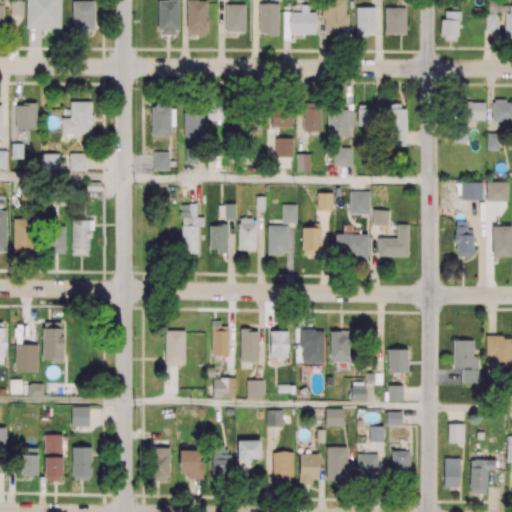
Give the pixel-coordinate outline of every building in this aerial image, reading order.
[(261,379),(245,379),(245,396),(261,396),(261,379)] [(386,385),(386,399),(401,400),(401,385),(386,385)] [(324,408),(323,425),(341,425),(341,408),(324,408)] [(265,409),(265,425),(280,425),(280,409),(265,409)] [(385,411),(384,424),(399,425),(399,411),(385,411)] [(446,423),(446,442),(462,442),(462,423),(446,423)] [(367,425),(367,441),(381,441),(381,425),(367,425)] [(315,429),(315,442),(322,442),(323,429),(315,429)]
